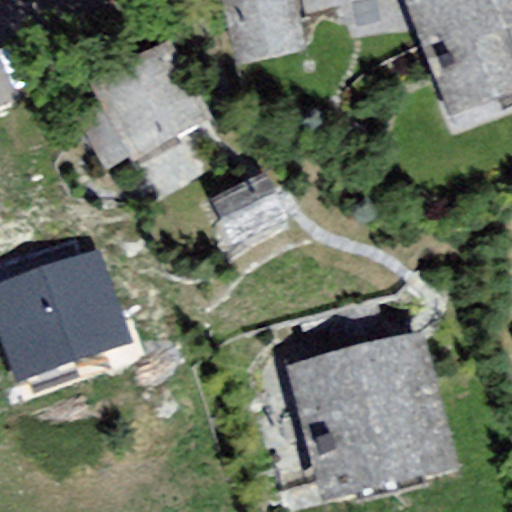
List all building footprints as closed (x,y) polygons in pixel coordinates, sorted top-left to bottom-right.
[(305,0),(234,0),(254,68),(320,49),(305,0)] [(511,0),(420,0),(416,2),(465,132),(511,114),(511,0)] [(183,55),(110,96),(120,116),(94,128),(124,180),(151,167),(155,175),(229,133),(183,55)] [(255,187),(223,203),(238,236),(271,220),(255,187)] [(114,257),(0,297),(0,298),(36,399),(151,358),(114,257)] [(347,367),(305,378),(333,485),(439,457),(412,351),(384,358),(369,298),(332,307),(347,367)]
